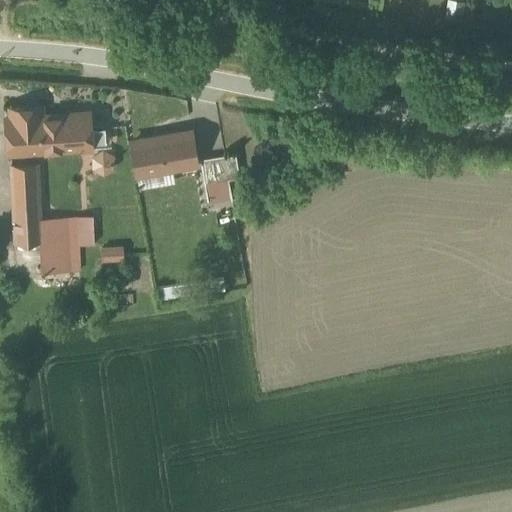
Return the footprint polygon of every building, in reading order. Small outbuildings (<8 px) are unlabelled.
[(9,117),(1,117),(4,158),(88,152),(85,113),(40,117),(40,105),(8,107),(9,117)] [(189,127),(127,140),(134,178),(197,165),(189,127)] [(90,149),(91,171),(114,170),(113,148),(90,149)] [(233,198),(231,155),(201,156),(204,200),(233,198)] [(34,167),(11,168),(14,245),(40,244),(41,273),(78,272),(77,221),(36,222),(34,167)] [(93,178),(74,180),(77,211),(96,209),(93,178)] [(99,245),(100,260),(123,258),(122,243),(99,245)]
